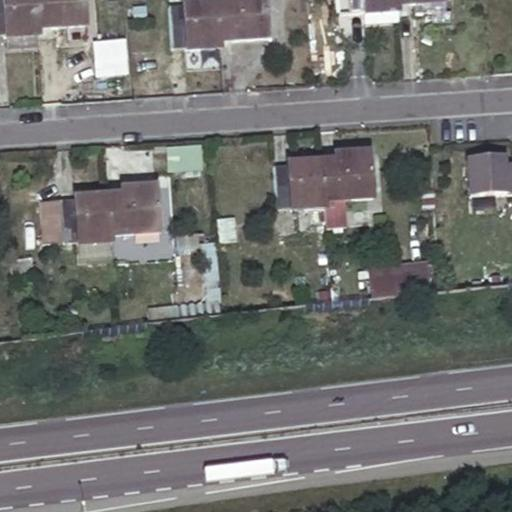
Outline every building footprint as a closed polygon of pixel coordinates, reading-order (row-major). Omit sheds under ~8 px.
[(37,27),(35,0),(0,0),(0,34),(4,34),(4,37),(38,35),(37,27)] [(35,0),(37,27),(86,25),(85,0),(35,0)] [(228,0),(229,3),(215,3),(217,43),(265,40),(262,0),(228,0)] [(396,6),(396,0),(349,0),(350,12),(364,11),(364,14),(397,12),(396,6)] [(217,43),(215,3),(181,5),(182,9),(169,10),(170,49),(184,48),(185,52),(218,50),(217,43)] [(446,14),(445,3),(424,5),(424,15),(446,14)] [(397,12),(364,14),(365,24),(397,22),(397,12)] [(334,159),(321,160),(323,201),(324,207),(325,230),(340,229),(338,201),(370,199),(367,152),(334,154),(334,159)] [(323,201),(321,160),(285,162),(286,167),(273,167),(274,205),(288,205),(288,209),(324,207),(323,201)] [(511,172),(503,173),(503,167),(496,162),(464,165),(467,203),(511,199),(511,172)] [(119,196),(106,197),(109,235),(155,233),(154,187),(120,189),(119,196)] [(109,235),(106,197),(72,198),(71,204),(57,204),(58,239),(74,238),(74,243),(109,241),(109,235)] [(37,205),(38,240),(58,239),(57,204),(37,205)] [(213,213),(214,238),(231,237),(229,212),(213,213)] [(425,260),(370,265),(373,295),(428,290),(425,260)]
